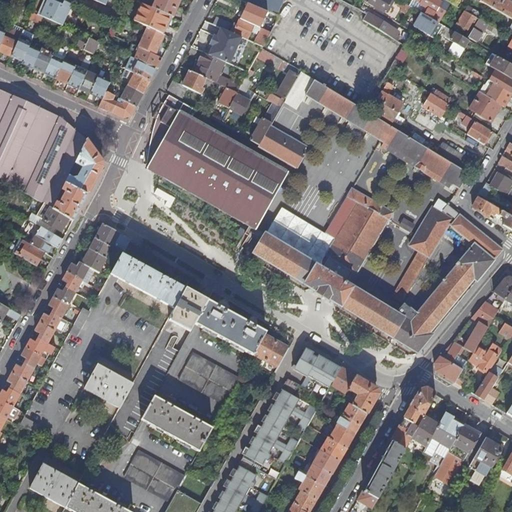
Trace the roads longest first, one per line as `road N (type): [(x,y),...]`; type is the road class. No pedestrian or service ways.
road 1 (unclassified): [(0,380),(99,202)]
road 2 (residential): [(511,248),(462,209),(511,122)]
road 3 (unclassified): [(511,254),(409,378)]
road 4 (unclassified): [(131,137),(203,0)]
road 5 (unclassified): [(409,378),(335,511)]
road 6 (residential): [(131,137),(0,73)]
